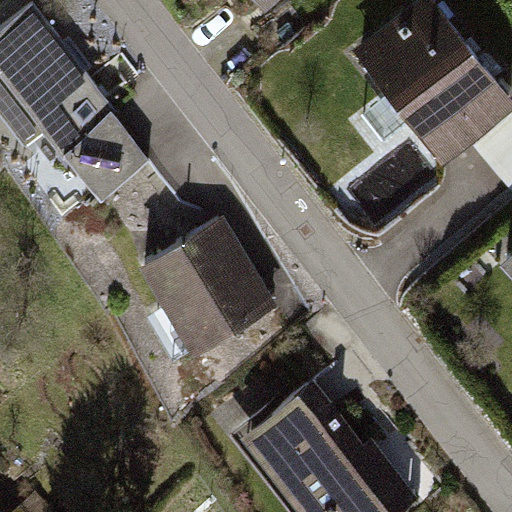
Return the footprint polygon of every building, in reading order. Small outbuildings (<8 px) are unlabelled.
[(292,0),(307,15),(323,0),(292,0)] [(511,92),(440,0),(415,0),(354,47),(436,154),(511,95),(511,92)] [(142,167),(24,7),(0,25),(0,80),(92,204),(142,167)] [(511,173),(511,120),(488,136),(511,173)] [(249,208),(180,255),(248,356),(317,309),(249,208)] [(511,240),(498,253),(511,268),(511,240)] [(341,368),(277,419),(350,511),(423,511),(443,497),(341,368)] [(0,377),(0,511),(15,511),(26,505),(30,511),(71,511),(89,501),(65,464),(41,480),(0,416),(0,411),(16,402),(0,377)]
